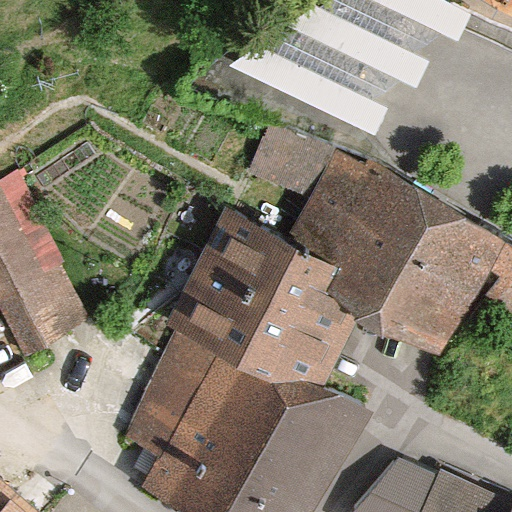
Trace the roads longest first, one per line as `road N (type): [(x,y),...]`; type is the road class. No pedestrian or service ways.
road 1 (unknown): [(139,511),(0,416)]
road 2 (residential): [(393,411),(325,511)]
